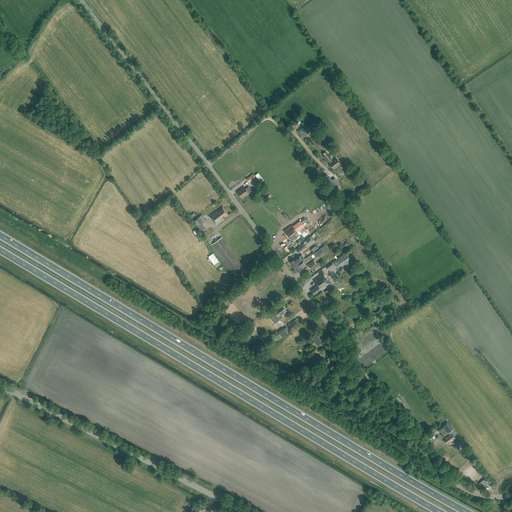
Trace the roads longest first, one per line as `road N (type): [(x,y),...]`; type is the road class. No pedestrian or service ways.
road 1 (unclassified): [(511,498),(460,488),(435,464),(80,0)]
road 2 (trunk): [(464,511),(0,235)]
road 3 (trunk): [(0,250),(438,511)]
road 4 (tertiary): [(240,511),(0,387)]
